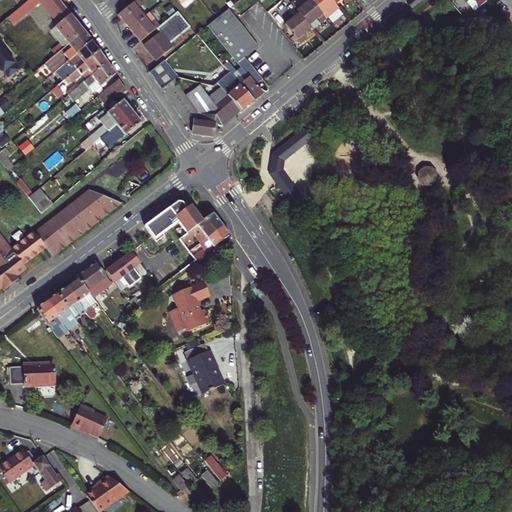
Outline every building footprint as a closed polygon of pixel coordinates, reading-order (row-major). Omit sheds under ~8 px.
[(54,17),(65,8),(58,0),(29,0),(8,18),(13,25),(42,1),(54,17)] [(138,9),(143,6),(138,0),(136,0),(118,15),(129,29),(144,16),(138,9)] [(325,19),(322,15),(309,0),(296,11),(298,13),(308,26),(311,28),(312,30),(325,19)] [(335,4),(331,0),(309,0),(322,15),(325,19),(339,9),(335,4)] [(465,0),(474,11),(478,7),(472,0),(465,0)] [(458,12),(468,24),(474,19),(464,7),(458,12)] [(59,23),(70,14),(65,8),(54,17),(59,23)] [(258,46),(256,43),(228,9),(207,26),(238,63),(245,57),(252,52),(258,46)] [(156,29),(160,26),(149,12),(144,16),(129,29),(140,42),(156,29)] [(169,45),(190,27),(177,12),(160,26),(156,29),(159,33),(144,45),(156,61),(172,48),(169,45)] [(311,28),(308,26),(298,13),(285,24),(300,44),(307,38),(304,34),(311,28)] [(68,46),(84,32),(70,14),(59,23),(54,27),(54,28),(68,46)] [(468,24),(478,37),(484,32),(474,19),(468,24)] [(64,49),(68,46),(54,28),(50,31),(61,45),(64,49)] [(55,72),(92,41),(84,32),(68,46),(64,49),(55,56),(45,64),(53,74),(55,72)] [(74,72),(100,51),(92,41),(55,72),(58,77),(70,67),(74,72)] [(0,66),(2,69),(11,61),(8,57),(10,56),(0,43),(0,66)] [(55,56),(64,49),(61,45),(52,52),(55,56)] [(86,80),(107,63),(100,51),(74,72),(67,78),(72,84),(82,75),(86,80)] [(255,84),(262,79),(245,57),(238,63),(241,67),(236,71),(228,61),(223,65),(229,72),(254,102),(263,94),(255,84)] [(16,68),(11,61),(2,69),(7,75),(16,68)] [(172,81),(176,78),(164,61),(149,73),(161,90),(172,81)] [(92,94),(115,75),(107,63),(86,80),(68,96),(70,98),(73,102),(78,98),(88,89),(92,93),(92,94)] [(241,112),(254,102),(229,72),(224,76),(222,74),(220,76),(216,72),(208,79),(194,75),(192,82),(213,87),(217,83),(221,88),(240,110),(241,112)] [(106,108),(126,91),(119,80),(98,97),(106,108)] [(56,99),(64,93),(58,86),(50,92),(56,99)] [(81,102),(92,93),(88,89),(78,98),(81,102)] [(220,111),(216,106),(209,97),(205,100),(209,105),(197,113),(214,116),(220,111)] [(2,112),(10,105),(5,99),(0,102),(0,117),(4,114),(2,112)] [(93,144),(132,112),(123,100),(99,120),(103,126),(88,138),(93,144)] [(80,111),(75,105),(65,113),(70,119),(80,111)] [(125,136),(141,122),(132,112),(93,144),(98,150),(109,141),(113,145),(124,136),(125,136)] [(151,137),(156,134),(150,126),(145,129),(151,137)] [(284,161),(312,139),(304,129),(272,154),(284,161)] [(0,144),(2,148),(10,141),(5,134),(0,137),(0,144)] [(89,157),(98,150),(93,144),(85,151),(89,157)] [(6,158),(11,154),(6,148),(1,152),(6,158)] [(0,160),(8,171),(13,167),(6,158),(1,152),(0,152),(0,160)] [(272,154),(269,174),(283,171),(284,161),(272,154)] [(432,167),(424,167),(417,172),(417,180),(422,186),(430,187),(436,181),(437,174),(432,167)] [(283,171),(269,174),(293,207),(303,199),(283,171)] [(41,213),(50,206),(41,194),(47,190),(43,186),(29,197),(35,205),(41,213)] [(0,289),(2,288),(3,290),(19,278),(18,276),(27,269),(24,265),(46,248),(53,257),(122,204),(89,190),(34,232),(34,231),(11,249),(0,233),(0,289)] [(189,205),(178,202),(152,221),(154,223),(146,229),(156,243),(165,236),(164,234),(179,223),(187,234),(203,223),(189,205)] [(187,239),(194,234),(201,243),(223,227),(214,215),(203,223),(187,234),(180,240),(183,245),(188,241),(187,239)] [(223,227),(201,243),(199,245),(203,249),(193,257),(196,261),(230,236),(223,227)] [(140,265),(131,252),(106,271),(115,284),(122,279),(129,288),(141,279),(134,270),(140,265)] [(109,280),(96,263),(86,270),(102,291),(107,287),(104,283),(109,280)] [(100,293),(102,291),(86,270),(76,277),(78,279),(96,302),(101,309),(106,305),(107,304),(97,292),(98,290),(100,293)] [(78,279),(67,287),(86,312),(91,319),(96,315),(90,307),(96,302),(78,279)] [(204,281),(190,288),(195,301),(210,295),(204,281)] [(57,294),(74,318),(76,320),(86,312),(67,287),(57,294)] [(176,327),(183,330),(188,328),(189,332),(208,323),(203,311),(200,312),(195,301),(190,288),(174,294),(179,308),(170,312),(176,327)] [(74,318),(57,294),(47,302),(69,331),(78,323),(76,320),(74,318)] [(58,339),(69,331),(47,302),(36,309),(53,333),(58,339)] [(184,353),(187,361),(207,352),(204,344),(184,353)] [(192,372),(197,374),(200,380),(198,385),(202,394),(222,386),(215,369),(218,368),(210,350),(207,352),(187,361),(192,372)] [(25,387),(55,385),(53,363),(23,365),(24,367),(9,368),(10,385),(24,384),(25,387)] [(94,412),(80,406),(71,427),(83,433),(83,431),(88,433),(89,435),(98,439),(107,419),(93,413),(94,412)] [(0,470),(9,483),(34,466),(44,481),(40,484),(46,492),(63,480),(58,474),(56,475),(42,456),(35,461),(29,452),(27,452),(25,453),(23,450),(0,466),(0,470)] [(205,461),(220,481),(227,476),(211,456),(205,461)] [(181,474),(190,486),(197,480),(188,469),(181,474)] [(201,477),(211,489),(217,483),(208,471),(201,477)] [(97,486),(85,495),(97,511),(99,511),(128,492),(107,476),(96,484),(97,486)] [(188,488),(179,476),(173,481),(182,492),(188,488)] [(97,511),(89,501),(77,509),(79,511),(97,511)]
